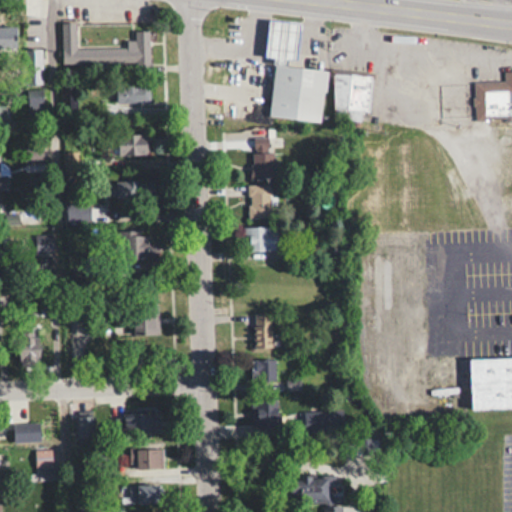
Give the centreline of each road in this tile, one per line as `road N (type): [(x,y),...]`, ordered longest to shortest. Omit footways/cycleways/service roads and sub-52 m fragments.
road 1 (residential): [(212,511),(192,0)]
road 2 (residential): [(0,392),(208,383)]
road 3 (tertiary): [(511,25),(333,0)]
